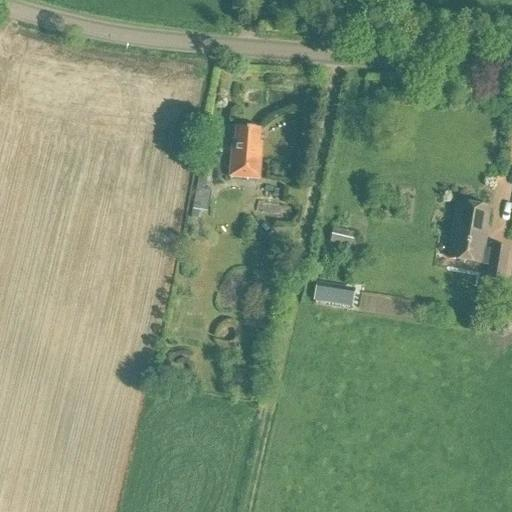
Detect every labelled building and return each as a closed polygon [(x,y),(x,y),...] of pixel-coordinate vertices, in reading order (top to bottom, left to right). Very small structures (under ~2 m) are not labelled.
[(231,141),(228,179),(258,182),(261,145),(259,145),(260,130),(235,129),(234,141),(231,141)] [(204,192),(208,172),(199,171),(190,220),(199,222),(200,215),(207,216),(211,193),(204,192)] [(491,252),(482,251),(489,210),(457,205),(447,260),(489,267),(487,280),(502,283),(507,251),(492,249),(491,252)] [(329,245),(359,252),(362,234),(333,228),(329,245)] [(334,306),(337,288),(316,284),(313,302),(334,306)]
